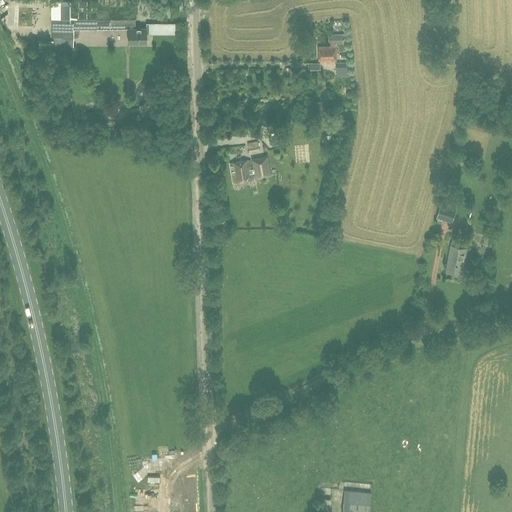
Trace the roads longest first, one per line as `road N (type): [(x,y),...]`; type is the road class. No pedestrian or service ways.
road 1 (unclassified): [(208,434),(195,0)]
road 2 (unclassified): [(208,434),(407,342),(511,324)]
road 3 (primary): [(65,511),(38,338),(0,200)]
